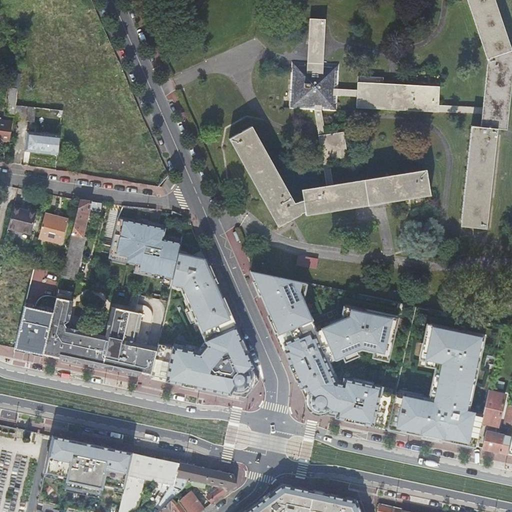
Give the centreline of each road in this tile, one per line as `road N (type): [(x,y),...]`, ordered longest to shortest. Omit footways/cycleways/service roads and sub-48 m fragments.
road 1 (primary): [(276,424),(0,367)]
road 2 (primary): [(0,398),(267,463)]
road 3 (primary): [(511,480),(276,424)]
road 4 (tertiary): [(203,207),(273,369),(276,424)]
road 5 (tertiary): [(112,0),(203,207)]
road 6 (unclassified): [(203,207),(0,176)]
road 7 (primary): [(355,473),(511,506)]
